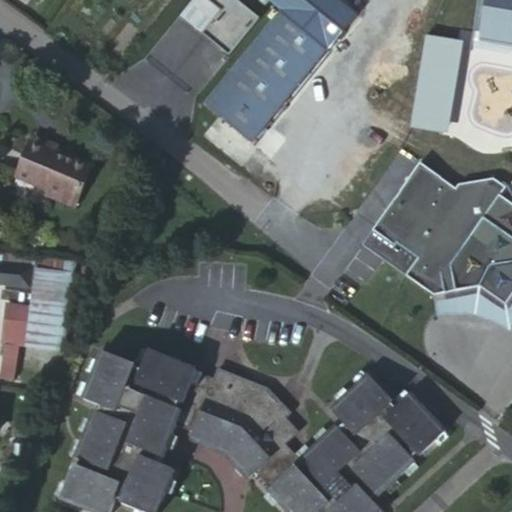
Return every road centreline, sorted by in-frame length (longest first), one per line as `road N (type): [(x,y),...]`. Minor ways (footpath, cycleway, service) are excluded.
road 1 (residential): [(0,19),(335,260)]
road 2 (residential): [(511,448),(310,313),(245,300),(151,299)]
